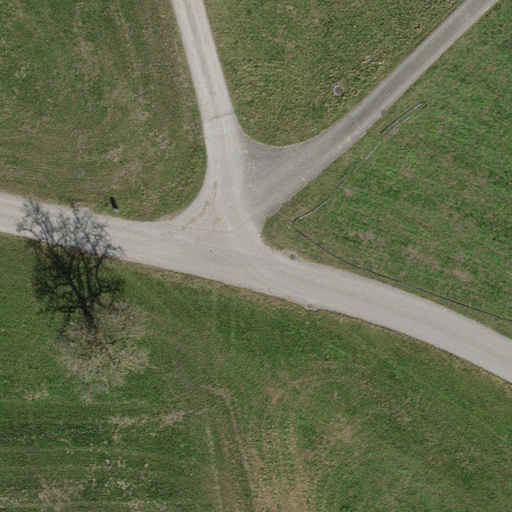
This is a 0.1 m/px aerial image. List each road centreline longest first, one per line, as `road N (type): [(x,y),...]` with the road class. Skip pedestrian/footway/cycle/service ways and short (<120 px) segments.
road 1 (track): [(166,0),(222,259),(481,0)]
road 2 (residential): [(511,374),(455,339),(222,259)]
road 3 (residential): [(0,216),(222,259)]
